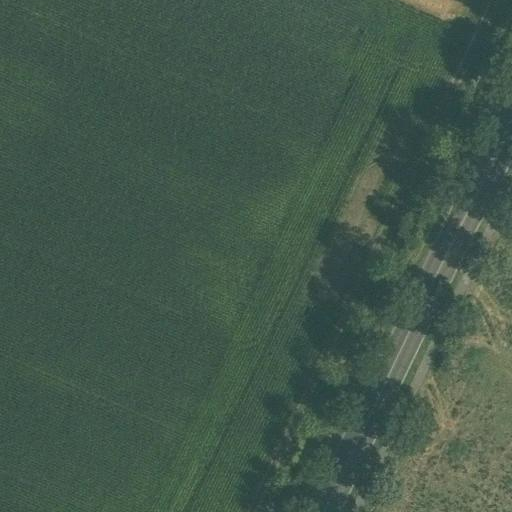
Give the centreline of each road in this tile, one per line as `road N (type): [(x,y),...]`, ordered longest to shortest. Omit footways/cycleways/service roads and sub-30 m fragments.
road 1 (track): [(488,0),(245,511)]
road 2 (primary): [(336,511),(511,143)]
